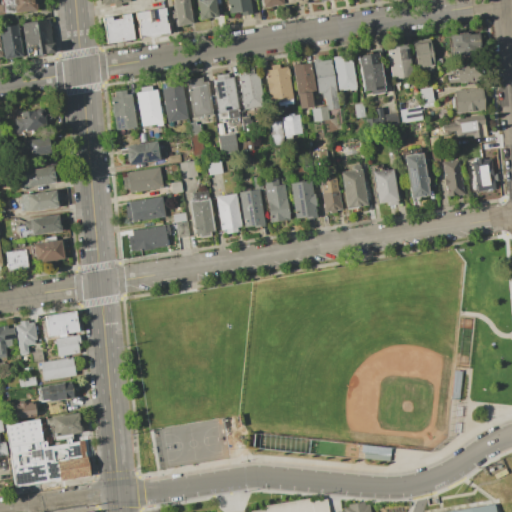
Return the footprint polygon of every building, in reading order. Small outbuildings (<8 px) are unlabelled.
[(33,0),(34,10),(2,12),(1,0),(33,0)] [(169,11),(173,10),(171,0),(186,0),(190,23),(175,25),(174,17),(170,18),(169,11)] [(213,0),(216,16),(198,20),(194,0),(213,0)] [(247,0),(250,13),(240,14),(239,10),(228,12),(227,8),(225,8),(225,6),(226,5),(225,0),(247,0)] [(163,7),(164,15),(163,15),(164,23),(165,22),(167,33),(136,38),(135,27),(137,26),(136,19),(134,19),(133,11),(163,7)] [(109,15),(109,19),(120,17),(119,14),(128,13),(132,38),(104,43),(100,17),(109,15)] [(46,18),(50,42),(52,42),(53,52),(25,56),(19,23),(46,18)] [(0,26),(16,24),(21,56),(2,59),(0,46),(0,26)] [(448,35),(467,32),(467,34),(477,33),(479,51),(451,55),(448,35)] [(428,38),(433,65),(415,68),(410,41),(428,38)] [(406,43),(412,76),(391,79),(385,46),(406,43)] [(377,52),(383,92),(368,94),(368,90),(362,91),(356,56),(377,52)] [(349,55),(355,88),(337,91),(332,58),(349,55)] [(324,106),(322,91),(316,92),(311,60),(319,59),(319,60),(329,59),(337,108),(326,109),(327,119),(311,121),(309,109),(324,106)] [(309,62),(314,91),(308,92),(310,106),(297,108),(290,65),(309,62)] [(448,73),(448,66),(464,65),(464,63),(470,63),(470,64),(480,64),(481,80),(446,82),(445,73),(448,73)] [(269,69),(268,65),(277,64),(277,67),(285,66),(285,68),(291,103),(284,104),(284,107),(281,107),(280,105),(269,107),(263,70),(269,69)] [(211,80),(216,79),(215,74),(227,73),(228,77),(232,77),(237,117),(226,118),(225,111),(216,113),(211,80)] [(236,76),(256,73),(261,106),(241,109),(236,76)] [(200,77),(201,81),(206,81),(211,114),(191,117),(185,79),(200,77)] [(139,91),(138,87),(148,85),(149,90),(155,89),(161,125),(155,126),(154,123),(139,126),(134,92),(139,91)] [(180,85),(185,118),(165,121),(160,88),(180,85)] [(430,86),(432,106),(420,107),(418,88),(430,86)] [(452,96),(452,90),(480,87),(482,110),(454,113),(453,106),(451,106),(450,96),(452,96)] [(111,96),(110,91),(125,89),(125,94),(129,93),(134,126),(115,128),(113,116),(111,116),(109,96),(111,96)] [(361,103),(363,116),(354,117),(352,105),(361,103)] [(418,106),(420,119),(399,122),(397,109),(418,106)] [(380,107),(382,122),(366,125),(364,110),(380,107)] [(21,130),(22,134),(14,135),(12,118),(19,117),(19,112),(41,109),(44,127),(21,130)] [(395,112),(396,122),(382,124),(381,114),(395,112)] [(297,114),(300,133),(283,135),(280,117),(297,114)] [(451,119),(481,114),(483,124),(479,124),(481,136),(471,137),(471,135),(454,137),(453,130),(448,131),(448,133),(441,135),(440,124),(451,122),(451,119)] [(278,119),(282,143),(269,145),(265,122),(278,119)] [(194,121),(195,124),(198,123),(199,132),(190,133),(188,122),(194,121)] [(199,133),(203,154),(192,156),(188,135),(199,133)] [(233,134),(235,151),(219,153),(216,137),(233,134)] [(46,136),(48,154),(19,158),(17,140),(46,136)] [(123,145),(154,140),(156,158),(126,163),(123,145)] [(324,150),(327,167),(313,170),(310,152),(324,150)] [(420,152),(424,177),(426,177),(427,183),(425,184),(427,195),(409,198),(403,155),(420,152)] [(178,153),(179,161),(166,163),(165,155),(178,153)] [(218,157),(221,172),(206,175),(204,160),(218,157)] [(473,161),(473,159),(483,157),(483,159),(488,158),(493,189),(474,191),(470,161),(473,161)] [(456,159),(462,194),(445,197),(440,162),(456,159)] [(192,160),(195,176),(180,178),(177,163),(192,160)] [(349,170),(349,166),(358,164),(365,205),(345,208),(339,172),(349,170)] [(51,165),(53,182),(18,187),(16,171),(51,165)] [(124,177),(124,172),(157,167),(160,187),(127,193),(126,188),(122,189),(120,177),(124,177)] [(390,169),(395,200),(394,201),(395,205),(384,206),(383,202),(376,204),(371,172),(390,169)] [(253,189),(251,176),(259,175),(261,189),(256,189),(262,225),(251,227),(251,224),(241,226),(236,191),(253,189)] [(278,176),(279,184),(282,183),(288,218),(268,222),(261,179),(278,176)] [(333,178),(335,190),(337,190),(340,209),(335,210),(335,212),(328,213),(328,211),(323,212),(318,180),(333,178)] [(308,180),(311,194),(312,193),(314,206),(313,206),(314,217),(304,218),(304,217),(293,219),(288,183),(308,180)] [(18,199),(17,194),(53,189),(56,207),(20,211),(19,203),(16,203),(16,200),(18,199)] [(190,200),(188,193),(206,190),(212,230),(208,231),(209,235),(198,237),(197,233),(193,234),(187,201),(190,200)] [(233,193),(239,226),(234,226),(235,231),(223,233),(222,228),(218,229),(213,196),(233,193)] [(128,205),(127,201),(160,196),(163,216),(130,221),(130,217),(125,218),(123,206),(128,205)] [(183,212),(184,220),(171,222),(170,214),(183,212)] [(22,227),(21,219),(56,214),(59,230),(30,235),(28,226),(22,227)] [(185,221),(187,236),(176,237),(174,222),(185,221)] [(130,235),(129,230),(162,225),(165,245),(128,251),(125,235),(130,235)] [(59,239),(62,258),(39,262),(38,259),(34,260),(31,243),(59,239)] [(23,249),(26,266),(6,269),(4,252),(23,249)] [(73,310),(76,331),(63,333),(64,336),(56,337),(56,334),(46,335),(43,315),(73,310)] [(18,324),(17,321),(26,320),(26,323),(31,322),(34,339),(31,339),(32,343),(24,344),(26,352),(18,353),(14,325),(18,324)] [(0,325),(5,325),(5,328),(12,327),(13,338),(9,338),(10,345),(3,346),(4,356),(0,356),(0,325)] [(77,335),(78,343),(76,343),(77,352),(56,355),(53,338),(77,335)] [(38,365),(38,362),(70,357),(73,374),(41,380),(39,368),(37,368),(36,365),(38,365)] [(33,376),(34,384),(18,386),(16,379),(33,376)] [(45,387),(45,385),(69,382),(71,398),(47,401),(47,399),(39,400),(37,388),(45,387)] [(11,406),(10,404),(30,401),(30,403),(32,403),(34,416),(11,419),(9,406),(11,406)] [(76,412),(79,432),(53,436),(50,423),(44,424),(43,418),(49,417),(76,412)] [(8,447),(4,424),(38,419),(41,441),(45,441),(46,447),(83,441),(89,476),(14,487),(8,447)] [(253,511),(330,511),(329,500),(315,503),(314,499),(268,505),(268,509),(253,511)] [(370,511),(369,504),(364,505),(364,502),(347,505),(348,508),(344,508),(344,511),(370,511)] [(444,511),(495,511),(494,503),(444,511)]
